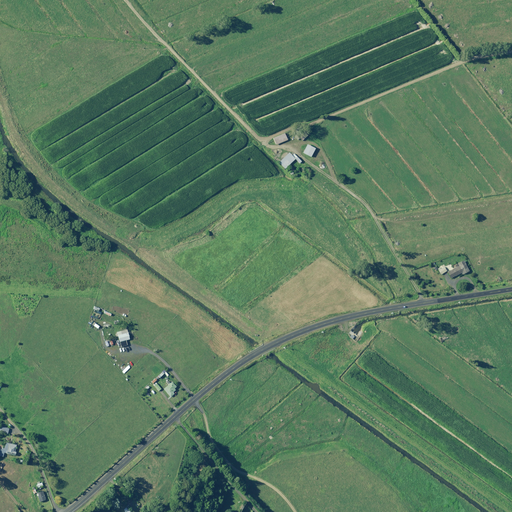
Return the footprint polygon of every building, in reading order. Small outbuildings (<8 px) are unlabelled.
[(294,137),(291,131),(273,138),(276,144),(294,137)] [(315,148),(307,144),(303,153),(311,157),(315,148)] [(279,162),(285,168),(295,159),(299,163),(301,161),(297,156),(295,158),(289,152),(279,162)] [(469,271),(464,260),(456,264),(455,264),(452,265),(454,268),(447,271),(450,278),(461,272),(462,275),(469,271)] [(100,326),(92,321),(90,323),(98,329),(100,326)] [(121,331),(117,332),(118,335),(121,346),(127,345),(126,340),(130,339),(127,329),(121,331)] [(176,387),(172,382),(170,383),(170,382),(168,384),(168,385),(163,389),(170,397),(174,393),(173,392),(175,390),(174,388),(176,387)] [(7,454),(9,455),(10,454),(12,455),(13,453),(15,454),(16,452),(15,452),(16,445),(6,442),(5,448),(2,448),(2,449),(0,448),(0,455),(3,456),(4,453),(7,454)] [(45,499),(43,491),(36,493),(39,501),(45,499)]
